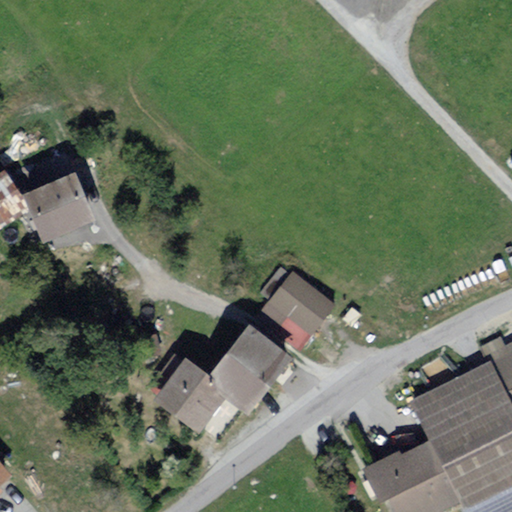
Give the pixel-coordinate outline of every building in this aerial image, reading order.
[(0,223),(26,206),(4,173),(0,175),(0,223)] [(90,216),(72,173),(28,191),(46,234),(90,216)] [(332,304),(295,274),(261,314),(298,345),(332,304)] [(246,328),(210,376),(227,389),(250,406),(286,358),(246,328)] [(415,400),(424,417),(436,442),(403,458),(400,453),(397,455),(366,470),(381,500),(386,498),(392,511),(442,511),(464,501),(469,511),(511,511),(511,345),(504,349),(500,341),(482,349),(489,365),(415,400)] [(159,396),(199,426),(227,389),(210,376),(187,359),(159,396)] [(0,479),(10,471),(0,459),(0,479)]
